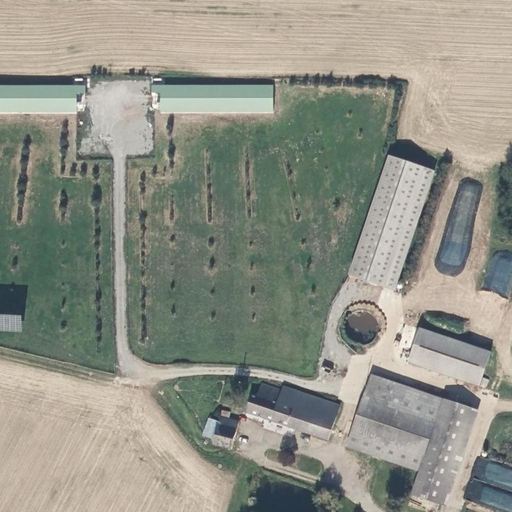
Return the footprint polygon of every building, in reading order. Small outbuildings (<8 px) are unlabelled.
[(0,110),(78,109),(77,92),(86,92),(86,85),(0,86),(0,110)] [(161,95),(161,111),(274,109),(274,86),(152,88),(153,95),(161,95)] [(383,157),(345,277),(390,292),(428,172),(383,157)] [(466,236),(477,188),(459,184),(441,262),(461,266),(468,236),(466,236)] [(0,330),(21,331),(22,314),(0,313),(0,330)] [(416,329),(405,363),(477,386),(487,352),(416,329)] [(469,408),(367,376),(345,448),(417,472),(413,484),(411,491),(409,496),(438,505),(469,408)] [(337,408),(279,390),(278,394),(257,387),(253,399),(247,398),(242,413),(327,442),(337,408)] [(219,419),(227,421),(229,415),(221,412),(219,419)] [(211,446),(230,451),(238,424),(227,421),(219,419),(218,423),(213,440),(211,446)] [(201,436),(213,440),(218,423),(206,420),(201,436)] [(511,511),(511,470),(476,459),(463,501),(501,511),(511,511)] [(411,491),(413,484),(411,484),(405,482),(403,487),(409,489),(411,491)]
